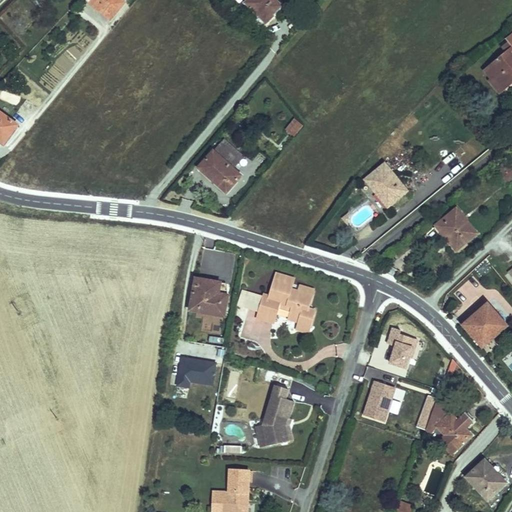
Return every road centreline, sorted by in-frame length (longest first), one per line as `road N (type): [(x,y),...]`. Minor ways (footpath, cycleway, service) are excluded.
road 1 (unclassified): [(374,284),(336,263),(209,221),(26,205),(0,193)]
road 2 (residential): [(303,511),(374,284)]
road 3 (unclassified): [(511,409),(425,310),(374,284)]
